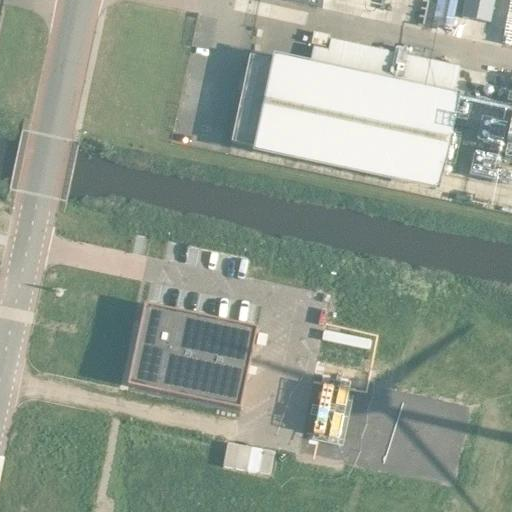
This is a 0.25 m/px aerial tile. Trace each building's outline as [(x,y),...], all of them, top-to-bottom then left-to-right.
[(464,0),(461,17),(489,23),(493,0),(464,0)] [(326,46),(329,34),(313,31),(311,43),(326,46)] [(460,65),(330,37),(328,48),(313,45),(310,62),(454,92),(460,65)] [(278,61),(249,55),(245,72),(241,90),(230,142),(259,148),(337,164),(434,185),(452,99),(395,86),(277,61),(278,61)] [(132,364),(128,385),(144,388),(144,389),(240,409),(247,374),(245,373),(248,362),(250,362),(257,327),(149,305),(148,310),(149,311),(147,321),(141,320),(132,364)]
